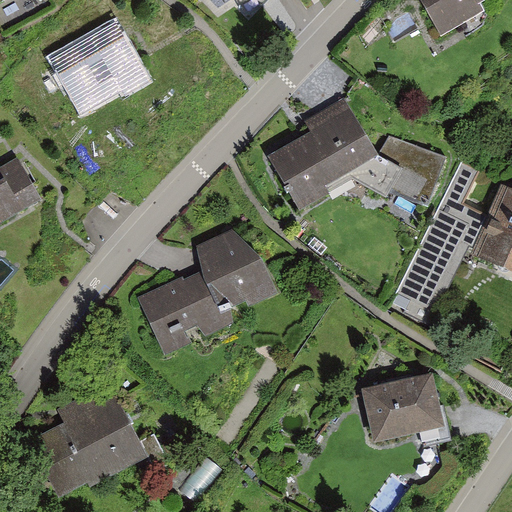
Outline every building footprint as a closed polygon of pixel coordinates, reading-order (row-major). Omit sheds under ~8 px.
[(419,0),(442,41),(485,17),(480,8),(494,0),(419,0)] [(117,27),(54,62),(82,113),(145,79),(117,27)] [(313,136),(273,156),(300,217),(332,201),(326,191),(348,180),(387,200),(404,172),(377,156),(345,103),(305,121),(313,136)] [(17,156),(0,165),(0,226),(42,206),(17,156)] [(511,191),(501,187),(472,261),(511,277),(511,191)] [(207,273),(139,300),(164,358),(238,327),(231,316),(276,297),(264,265),(231,232),(198,248),(207,273)] [(433,375),(363,393),(377,448),(447,430),(433,375)] [(143,459),(119,398),(35,430),(58,491),(143,459)]
